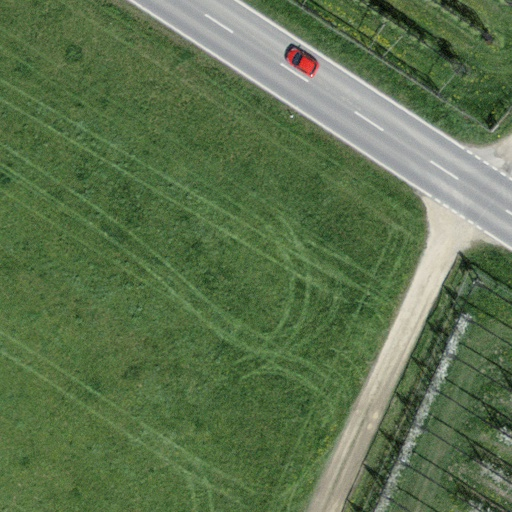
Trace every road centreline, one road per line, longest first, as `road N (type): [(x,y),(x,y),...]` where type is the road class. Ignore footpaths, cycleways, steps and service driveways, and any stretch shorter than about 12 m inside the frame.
road 1 (tertiary): [(511,221),(174,0)]
road 2 (track): [(341,511),(477,199),(511,155)]
